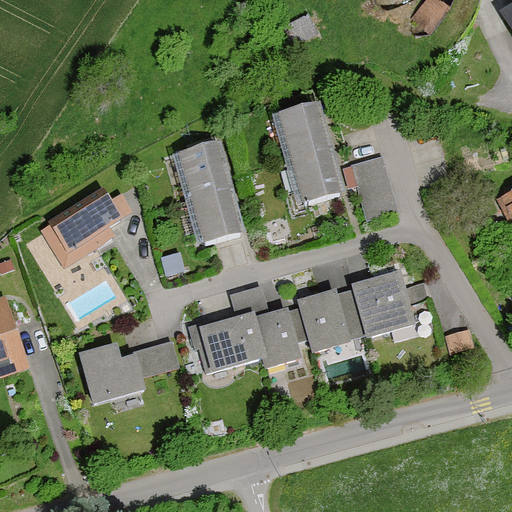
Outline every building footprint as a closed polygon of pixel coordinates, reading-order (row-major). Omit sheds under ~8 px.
[(450,17),(429,3),(416,24),(437,38),(450,17)] [(346,197),(323,110),(280,121),(303,208),(346,197)] [(248,237),(226,149),(181,160),(203,248),(248,237)] [(396,217),(382,165),(355,172),(368,225),(396,217)] [(109,205),(104,196),(41,234),(66,275),(118,243),(113,235),(134,222),(120,199),(109,205)] [(511,200),(501,207),(511,228),(511,200)] [(406,280),(359,291),(372,343),(419,331),(406,280)] [(264,294),(233,302),(239,324),(191,336),(197,358),(210,354),(217,378),(268,365),(271,375),(307,365),(294,315),(271,320),(264,294)] [(360,346),(346,295),(303,307),(317,358),(360,346)] [(0,386),(30,377),(7,302),(0,304),(0,386)] [(474,353),(468,336),(445,343),(451,360),(474,353)] [(182,378),(174,349),(130,360),(131,364),(126,365),(123,352),(83,362),(96,411),(151,397),(148,386),(182,378)]
